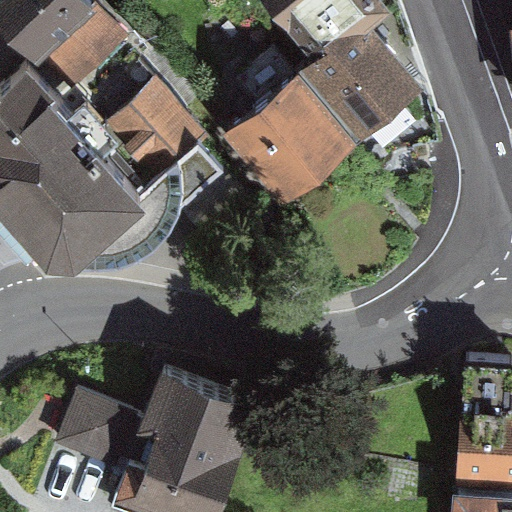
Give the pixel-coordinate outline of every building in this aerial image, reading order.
[(118,0),(5,0),(58,53),(88,84),(146,29),(118,0)] [(284,0),(327,50),(239,125),(299,196),(439,78),(388,18),(408,1),(406,0),(284,0)] [(58,53),(0,108),(0,167),(91,261),(178,178),(172,171),(120,117),(88,84),(58,53)] [(169,70),(120,117),(172,171),(221,124),(169,70)] [(184,363),(167,411),(97,386),(78,439),(148,464),(138,492),(193,511),(240,511),(282,398),(184,363)] [(511,400),(463,397),(456,473),(511,477),(511,400)] [(511,511),(511,494),(467,493),(466,511),(511,511)]
